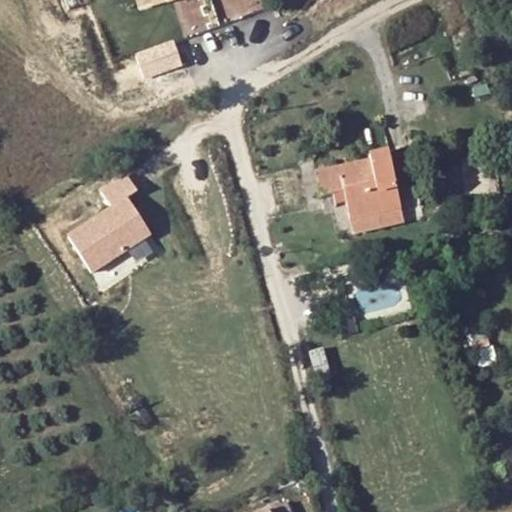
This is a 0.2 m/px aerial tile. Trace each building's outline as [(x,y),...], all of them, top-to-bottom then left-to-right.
[(144,76),(184,69),(179,42),(139,49),(144,76)] [(412,131),(375,139),(376,143),(321,157),(327,178),(349,172),(356,203),(407,189),(426,184),(412,131)] [(113,209),(70,231),(91,271),(160,236),(128,175),(102,189),(113,209)] [(360,217),(411,204),(407,189),(356,203),(360,217)] [(297,511),(289,495),(256,511),(297,511)]
